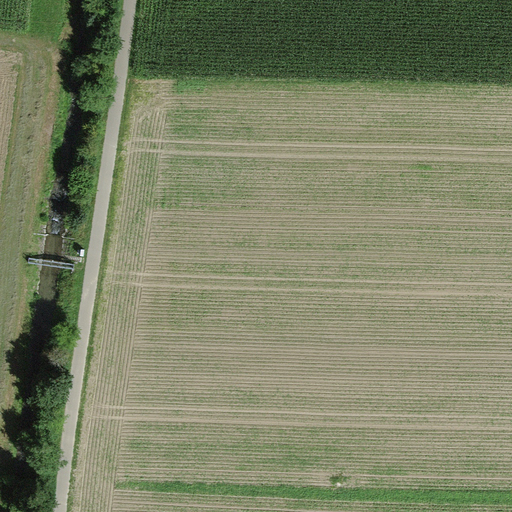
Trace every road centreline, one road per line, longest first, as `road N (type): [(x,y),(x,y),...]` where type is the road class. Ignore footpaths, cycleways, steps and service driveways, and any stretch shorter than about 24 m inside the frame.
road 1 (track): [(125,0),(64,511)]
road 2 (track): [(0,40),(36,49),(13,273)]
